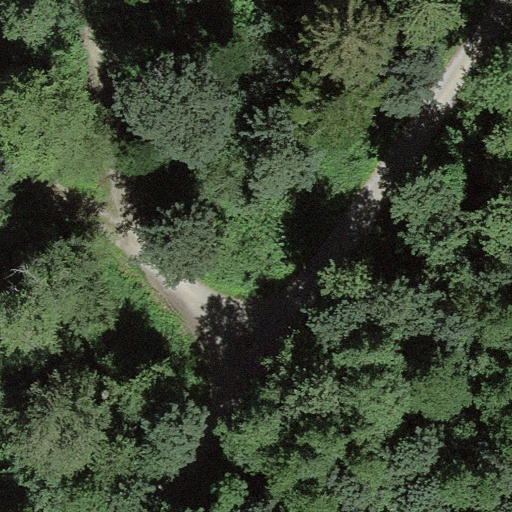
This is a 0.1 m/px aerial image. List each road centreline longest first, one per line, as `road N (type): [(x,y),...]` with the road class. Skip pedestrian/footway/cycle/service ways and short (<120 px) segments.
road 1 (track): [(508,0),(264,355),(118,511)]
road 2 (track): [(0,164),(137,242),(264,355)]
road 3 (track): [(137,242),(106,137),(81,0)]
